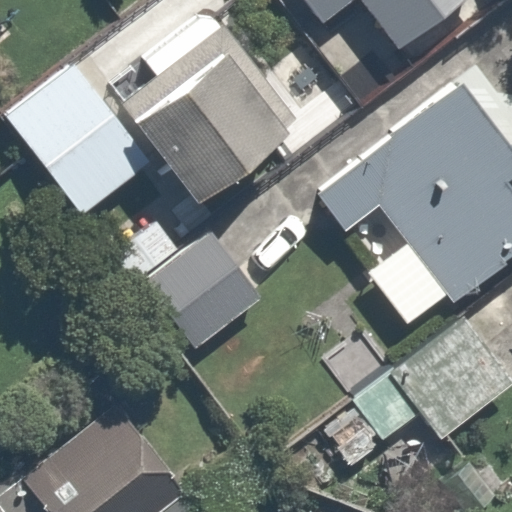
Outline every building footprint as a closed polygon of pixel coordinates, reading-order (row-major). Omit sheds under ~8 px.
[(332,0),(355,0),(394,39),(432,0),(307,0),(320,12),(332,0)] [(0,112),(68,212),(140,163),(164,198),(284,116),(214,14),(94,95),(67,56),(0,102),(0,112)] [(290,174),(323,224),(368,193),(429,284),(511,228),(511,132),(500,141),(451,66),(290,174)] [(249,292),(201,223),(175,241),(153,210),(99,248),(121,280),(134,271),(181,339),(249,292)] [(374,439),(413,410),(467,483),(511,450),(511,394),(447,307),(432,318),(388,258),(336,296),(357,325),(314,357),(374,439)] [(511,312),(502,320),(511,333),(511,312)] [(192,511),(170,482),(107,399),(0,479),(24,511),(192,511)]
